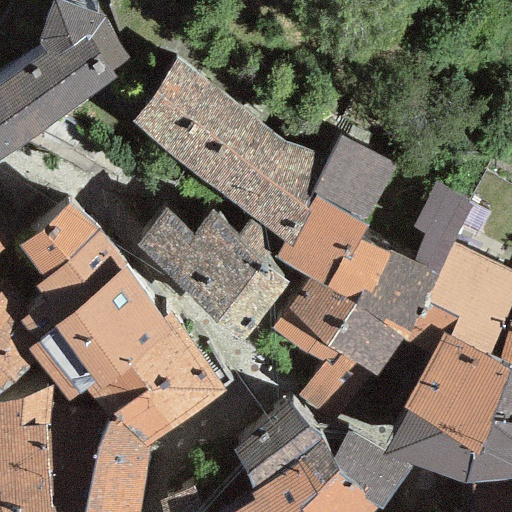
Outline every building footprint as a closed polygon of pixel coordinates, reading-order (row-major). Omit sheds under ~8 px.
[(45,55),(0,85),(0,160),(45,133),(112,80),(108,72),(130,62),(105,17),(55,0),(52,0),(38,45),(45,55)] [(175,59),(131,123),(283,242),(291,245),(314,197),(308,195),(326,162),(274,137),(175,59)] [(339,137),(326,162),(308,195),(314,197),(364,225),(395,167),(339,137)] [(474,204),(436,183),(411,228),(424,236),(411,262),(436,275),(449,249),(452,243),(474,204)] [(358,239),(364,225),(314,197),(291,245),(283,242),(275,258),(308,277),(326,287),(339,257),(348,261),(358,239)] [(99,230),(68,203),(18,247),(44,280),(99,230)] [(165,209),(135,247),(244,341),(290,280),(273,266),(268,253),(263,250),(260,230),(247,221),(237,235),(211,211),(192,235),(165,209)] [(40,296),(27,308),(52,330),(125,267),(99,230),(44,280),(34,287),(40,296)] [(385,254),(358,239),(348,261),(339,257),(326,287),(355,307),(400,337),(436,275),(411,262),(389,248),(385,254)] [(511,297),(511,273),(452,243),(436,275),(400,337),(430,358),(442,335),(487,357),(511,297)] [(27,351),(47,376),(149,302),(125,267),(52,330),(27,351)] [(326,287),(308,277),(271,329),(318,362),(327,348),(355,307),(326,287)] [(3,287),(0,290),(0,393),(30,367),(20,357),(27,351),(52,330),(27,308),(3,287)] [(160,320),(149,302),(47,376),(69,403),(84,392),(95,383),(100,389),(169,333),(160,320)] [(355,307),(327,348),(375,377),(400,337),(355,307)] [(173,313),(160,320),(169,333),(100,389),(95,383),(84,392),(110,421),(144,447),(149,444),(225,393),(173,313)] [(487,357),(442,335),(430,358),(402,410),(470,454),(476,458),(492,417),(510,371),(487,357)] [(384,385),(375,377),(327,348),(318,362),(325,366),(297,394),(338,432),(384,385)] [(51,387),(25,397),(0,401),(0,476),(52,476),(48,429),(51,387)] [(288,401),(232,448),(253,494),(249,495),(254,500),(235,511),(371,511),(376,507),(330,464),(335,455),(288,401)] [(511,419),(492,417),(476,458),(470,454),(465,485),(511,481),(511,419)] [(144,447),(110,421),(95,458),(86,506),(84,511),(137,511),(149,444),(144,447)] [(413,467),(346,432),(342,441),(335,455),(330,464),(376,507),(380,511),(405,477),(413,467)] [(53,511),(52,476),(0,476),(0,511),(53,511)] [(206,511),(193,485),(158,502),(161,511),(206,511)]
